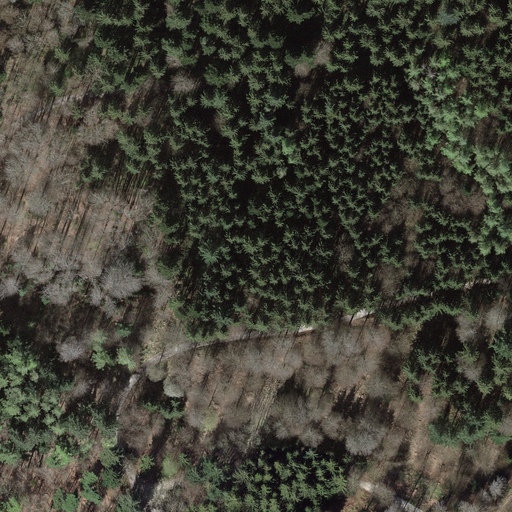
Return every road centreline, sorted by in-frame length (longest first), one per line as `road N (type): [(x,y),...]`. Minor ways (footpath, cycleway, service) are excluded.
road 1 (track): [(511,275),(172,349),(124,390),(115,439),(143,489),(305,463),(416,511)]
road 2 (track): [(0,136),(45,105),(78,95),(367,65),(511,19)]
